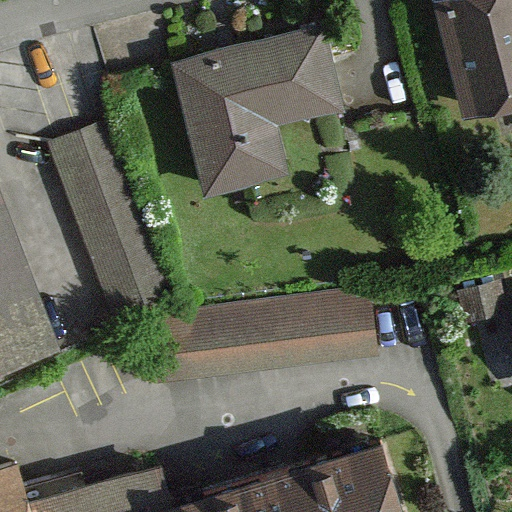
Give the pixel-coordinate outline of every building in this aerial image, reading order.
[(511,0),(433,0),(457,102),(511,89),(511,0)] [(334,6),(169,46),(200,176),(289,154),(278,111),(355,92),(334,6)] [(110,100),(45,122),(108,306),(173,283),(110,100)] [(0,353),(56,332),(0,189),(0,353)] [(188,366),(384,339),(375,276),(179,303),(188,366)] [(37,511),(21,455),(0,460),(0,511),(428,511),(402,417),(62,511),(37,511)]
